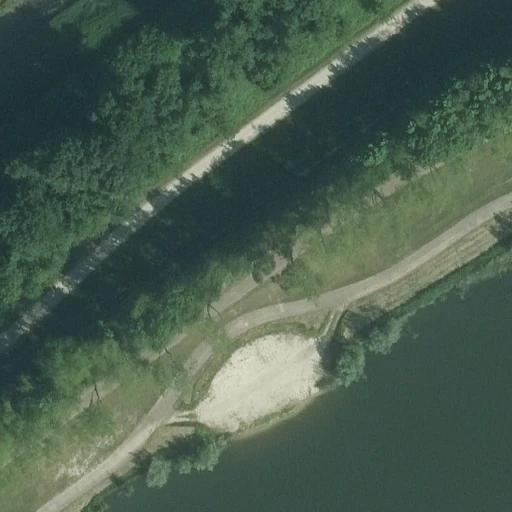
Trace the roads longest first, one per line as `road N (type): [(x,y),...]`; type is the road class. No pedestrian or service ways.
road 1 (track): [(45,511),(130,447),(209,333),(259,306),(358,291),(511,195)]
road 2 (track): [(0,348),(168,187),(430,0)]
